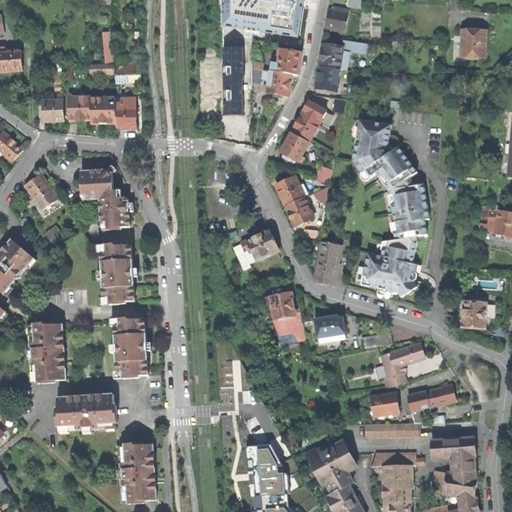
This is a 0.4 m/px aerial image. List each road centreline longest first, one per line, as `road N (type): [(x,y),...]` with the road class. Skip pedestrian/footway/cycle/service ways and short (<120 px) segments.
road 1 (residential): [(504,366),(406,314),(310,286),(251,167)]
road 2 (residential): [(112,142),(171,253),(185,441)]
road 3 (residential): [(251,167),(306,84),(324,0)]
road 4 (residential): [(112,142),(45,140),(0,208)]
road 5 (residential): [(251,167),(225,148),(200,143),(112,142)]
road 6 (residential): [(498,511),(504,366)]
